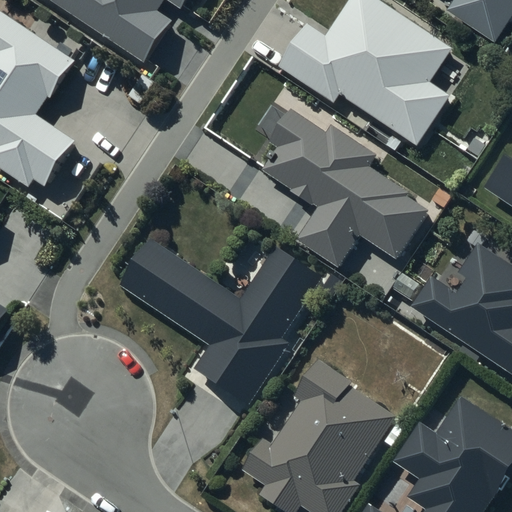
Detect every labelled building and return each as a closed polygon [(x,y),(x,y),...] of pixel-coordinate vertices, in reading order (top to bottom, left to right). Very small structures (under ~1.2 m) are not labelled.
[(45,0),(154,66),(177,24),(164,14),(172,3),(184,11),(191,0),(45,0)] [(459,49),(380,0),(357,0),(334,38),(314,25),(286,70),(339,104),(344,96),(424,146),(453,99),(436,87),(459,49)] [(511,0),(463,0),(454,13),(506,49),(511,40),(511,0)] [(0,165),(37,189),(42,182),(51,188),(79,145),(42,120),(55,99),(57,101),(81,63),(0,11),(0,165)] [(164,83),(147,74),(132,100),(148,109),(164,83)] [(331,138),(295,115),(277,144),(284,149),(269,174),(324,209),(303,243),(344,269),(364,236),(404,261),(434,213),(418,203),(420,200),(376,172),(385,158),(337,128),(331,138)] [(511,157),(508,155),(484,193),(511,210),(511,157)] [(0,336),(15,313),(0,303),(0,227),(7,216),(0,211),(0,336)] [(252,407),(291,345),(285,341),(325,278),(285,253),(253,304),(154,242),(126,287),(222,347),(204,377),(252,407)] [(435,279),(415,309),(511,372),(511,267),(485,250),(480,258),(476,255),(463,274),(470,278),(459,295),(435,279)] [(361,384),(324,363),(302,401),(305,402),(279,446),(270,441),(251,475),(271,487),(266,496),(292,511),(301,511),(303,509),(308,511),(348,511),(363,487),(360,485),(398,419),(355,394),(361,384)] [(492,511),(511,480),(511,430),(468,401),(447,436),(430,426),(406,464),(430,479),(418,499),(433,508),(430,511),(381,511),(375,508),(372,511),(492,511)]
